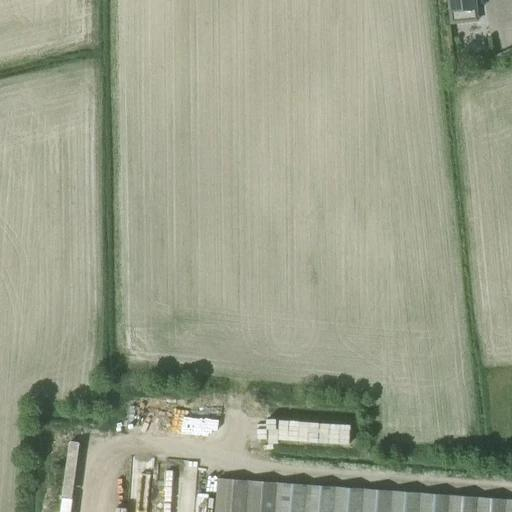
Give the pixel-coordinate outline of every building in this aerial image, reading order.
[(475,0),(446,0),(449,25),(478,22),(475,0)] [(117,400),(118,431),(168,430),(167,413),(177,412),(177,398),(117,400)] [(197,430),(197,420),(179,419),(179,429),(197,430)] [(209,490),(209,469),(198,468),(198,490),(209,490)] [(511,511),(511,501),(216,480),(213,511),(511,511)]
